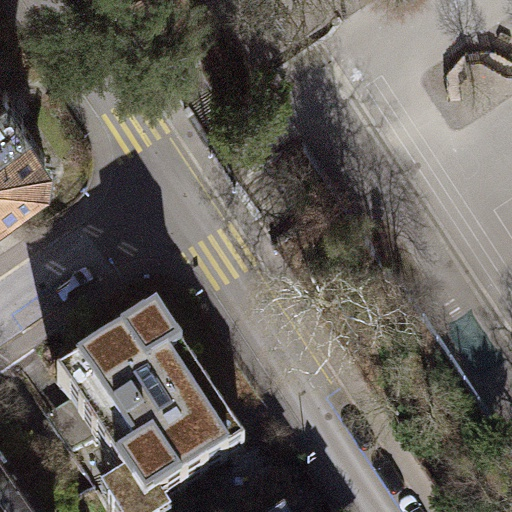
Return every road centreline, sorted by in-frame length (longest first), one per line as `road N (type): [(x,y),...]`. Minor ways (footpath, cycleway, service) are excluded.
road 1 (residential): [(384,511),(177,195)]
road 2 (residential): [(177,195),(49,0)]
road 3 (residential): [(0,314),(177,195)]
